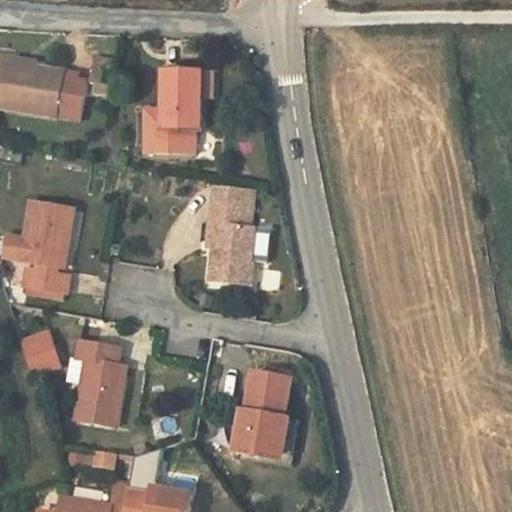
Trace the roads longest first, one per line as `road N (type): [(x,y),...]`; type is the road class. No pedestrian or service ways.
road 1 (tertiary): [(334,334),(282,24)]
road 2 (unclassified): [(0,14),(282,24)]
road 3 (unclassified): [(511,17),(307,17),(282,24)]
road 4 (residential): [(334,334),(306,338),(157,312),(143,289)]
road 5 (tertiary): [(376,511),(334,334)]
